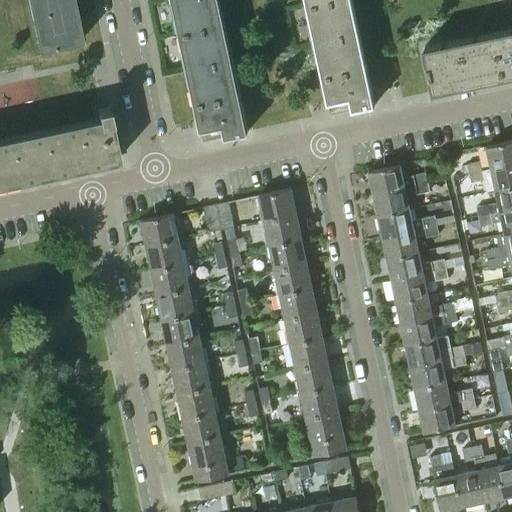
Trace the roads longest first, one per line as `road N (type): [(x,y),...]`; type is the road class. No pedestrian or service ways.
road 1 (residential): [(319,139),(401,511)]
road 2 (residential): [(160,511),(93,194)]
road 3 (residential): [(319,139),(511,99)]
road 4 (unclassified): [(154,171),(119,0)]
road 5 (residential): [(154,171),(319,139)]
